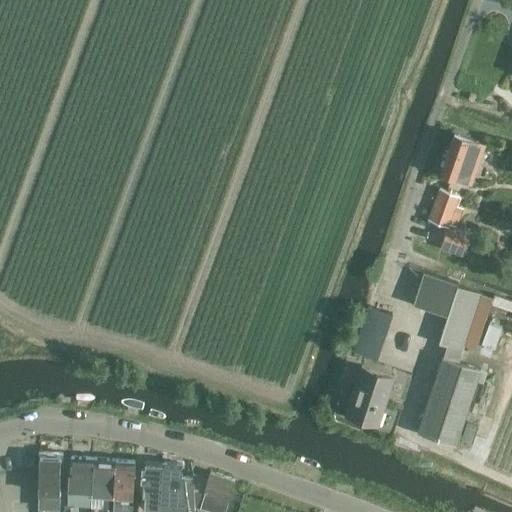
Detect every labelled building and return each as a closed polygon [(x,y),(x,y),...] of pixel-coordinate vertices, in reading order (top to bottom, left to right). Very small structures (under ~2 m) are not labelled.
[(454,132),(440,171),(470,182),(484,142),(454,132)] [(429,218),(447,225),(456,228),(463,207),(455,204),(458,195),(440,188),(429,218)] [(447,226),(440,247),(463,255),(470,233),(447,226)] [(413,303),(448,314),(439,342),(461,350),(480,292),(457,285),(458,282),(423,271),(413,303)] [(369,302),(354,348),(378,355),(392,309),(369,302)] [(488,319),(481,341),(495,345),(502,324),(488,319)] [(442,355),(418,431),(456,443),(480,367),(442,355)] [(385,403),(384,403),(393,375),(361,365),(345,414),(378,425),(385,403)] [(478,425),(467,421),(460,439),(472,443),(478,425)] [(39,456),(38,491),(45,491),(60,491),(61,456),(39,456)] [(91,498),(92,495),(93,493),(92,492),(94,458),(71,456),(71,470),(69,470),(67,497),(91,498)] [(116,459),(94,458),(92,492),(93,493),(102,493),(102,508),(113,508),(114,494),(116,459)] [(135,460),(116,459),(114,494),(133,496),(135,460)] [(159,507),(162,462),(142,461),(140,481),(144,481),(142,505),(158,507),(159,507)] [(162,462),(159,507),(194,509),(192,477),(181,476),(181,464),(162,462)] [(204,491),(199,507),(217,511),(225,511),(228,499),(234,479),(210,472),(204,491)]
